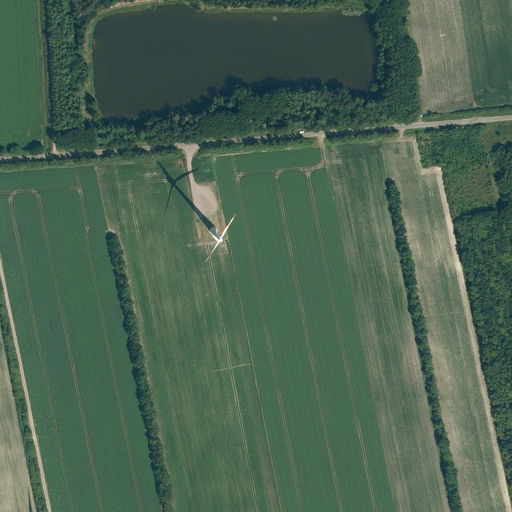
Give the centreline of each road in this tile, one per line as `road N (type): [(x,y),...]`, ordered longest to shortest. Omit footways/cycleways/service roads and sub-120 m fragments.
road 1 (unclassified): [(0,160),(511,116)]
road 2 (track): [(0,276),(46,511)]
road 3 (track): [(55,148),(43,0)]
road 4 (track): [(403,0),(419,124)]
